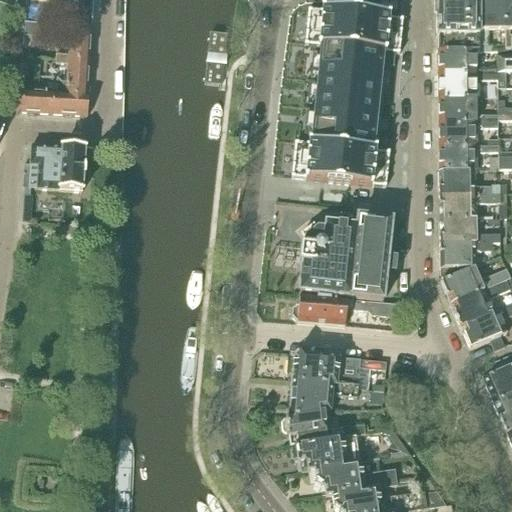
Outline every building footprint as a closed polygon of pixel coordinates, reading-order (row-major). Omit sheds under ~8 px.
[(0,0),(0,5),(15,10),(16,0),(0,0)] [(479,38),(479,0),(441,0),(436,6),(436,38),(479,38)] [(479,55),(489,55),(491,55),(491,49),(486,49),(486,33),(504,33),(503,0),(479,0),(479,38),(479,53),(479,55)] [(511,0),(503,0),(504,33),(504,51),(511,51),(511,38),(509,38),(509,33),(511,32),(511,0)] [(297,147),(294,181),(388,188),(390,154),(386,154),(387,142),(375,141),(378,67),(390,68),(391,55),(395,55),(398,21),(306,13),(303,49),(318,50),(312,148),(297,147)] [(69,27),(67,58),(89,59),(92,28),(69,27)] [(23,36),(22,49),(34,50),(35,37),(23,36)] [(437,53),(475,53),(479,53),(479,38),(436,38),(437,53)] [(437,53),(437,77),(496,77),(496,71),(479,71),(479,72),(475,72),(475,53),(437,53)] [(60,97),(88,98),(87,98),(89,59),(67,58),(55,57),(55,66),(66,67),(65,84),(61,84),(60,97)] [(511,58),(496,59),(496,71),(496,77),(497,84),(496,84),(496,92),(505,92),(505,75),(511,75),(511,58)] [(479,84),(496,84),(497,84),(496,77),(437,77),(437,101),(476,101),(475,82),(479,82),(479,84)] [(23,82),(18,81),(18,93),(17,93),(16,115),(46,117),(47,96),(48,90),(37,89),(37,95),(22,94),(23,82)] [(488,92),(488,101),(496,101),(496,92),(488,92)] [(47,96),(46,117),(87,119),(88,98),(60,97),(47,96)] [(496,125),(496,124),(496,118),(479,118),(479,120),(476,120),(476,101),(437,101),(437,125),(496,125)] [(438,149),(476,149),(476,129),(479,129),(479,131),(497,131),(496,125),(437,125),(438,149)] [(29,191),(81,195),(84,151),(61,150),(31,148),(29,167),(24,167),(22,190),(24,190),(21,224),(30,226),(32,197),(29,197),(29,191)] [(497,156),(497,151),(496,151),(496,149),(476,149),(438,149),(438,174),(474,173),(476,173),(476,154),(479,154),(479,156),(497,156)] [(511,155),(497,156),(497,160),(497,166),(511,165),(511,155)] [(497,166),(497,160),(488,160),(488,174),(497,174),(497,172),(497,166)] [(438,174),(438,191),(437,199),(506,198),(505,189),(490,189),(490,190),(474,190),(474,173),(438,174)] [(506,198),(437,199),(437,207),(438,208),(439,223),(475,222),(475,207),(506,206),(506,198)] [(357,221),(356,231),(357,231),(349,301),(382,304),(391,224),(357,221)] [(438,237),(438,246),(491,246),(499,246),(499,237),(475,238),(475,222),(439,223),(439,238),(438,237)] [(304,251),(301,250),(299,266),(302,266),(299,295),(349,301),(357,231),(356,231),(325,228),(325,234),(317,233),(313,227),(300,237),(305,243),(304,251)] [(491,246),(438,246),(438,255),(439,255),(439,271),(475,268),(475,255),(491,254),(491,246)] [(449,307),(449,308),(509,282),(505,273),(479,284),(473,270),(440,284),(449,306),(449,307)] [(511,289),(509,282),(449,308),(458,329),(459,329),(459,330),(496,313),(496,312),(493,314),(487,302),(511,291),(511,289)] [(296,324),(296,325),(344,329),(346,313),(367,314),(370,318),(393,320),(395,307),(299,298),(298,309),(296,309),(291,312),(291,320),(295,324),(296,324)] [(469,352),(506,336),(501,323),(511,318),(511,305),(496,313),(459,330),(469,352)] [(292,362),(293,363),(294,364),(288,364),(287,376),(292,376),(291,378),(290,378),(290,384),(334,388),(334,386),(357,388),(359,371),(381,373),(381,365),(299,358),(298,357),(292,362)] [(494,376),(510,369),(508,363),(492,370),(494,376)] [(511,368),(510,369),(494,376),(482,381),(492,406),(511,396),(511,368)] [(288,420),(285,420),(285,421),(323,417),(330,414),(332,398),(339,398),(339,400),(356,402),(357,388),(334,386),(334,388),(290,384),(289,392),(290,392),(288,420)] [(392,400),(404,401),(405,391),(393,390),(392,400)] [(381,406),(382,396),(370,395),(357,393),(356,405),(381,406)] [(511,396),(492,406),(502,428),(511,423),(511,396)] [(342,440),(364,437),(363,427),(337,431),(336,414),(330,414),(323,417),(285,421),(287,440),(289,439),(290,448),(295,447),(295,448),(342,440)] [(511,423),(502,428),(511,451),(511,423)] [(299,466),(300,465),(301,475),(314,473),(360,466),(410,458),(405,453),(378,457),(377,447),(354,450),(355,458),(345,459),(342,440),(295,448),(295,450),(293,450),(291,453),(292,461),(299,466)] [(321,490),(323,489),(325,499),(332,498),(378,491),(407,487),(406,480),(395,482),(394,472),(371,476),(371,477),(362,478),(360,466),(314,473),(316,484),(315,485),(321,490)] [(414,486),(415,496),(433,493),(428,484),(414,486)] [(427,511),(447,509),(442,503),(436,495),(389,501),(391,508),(381,510),(378,491),(332,498),(334,511),(333,511),(427,511)]
